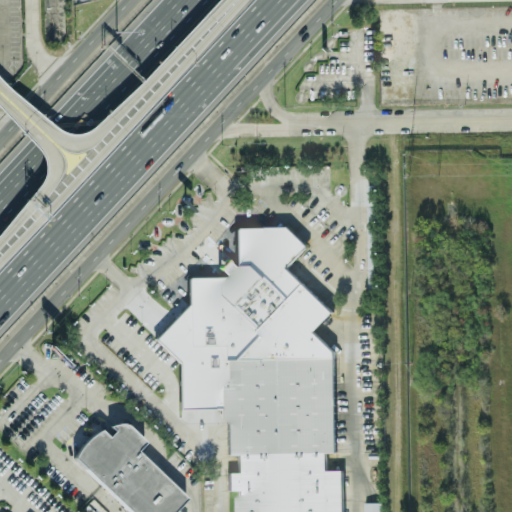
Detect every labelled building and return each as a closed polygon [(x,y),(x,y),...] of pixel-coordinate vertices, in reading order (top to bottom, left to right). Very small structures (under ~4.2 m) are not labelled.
[(367,286),(377,286),(376,184),(366,184),(367,286)] [(236,511),(343,511),(342,469),(329,470),(327,468),(326,452),(337,451),(333,349),(314,331),(333,311),(287,266),(308,245),(287,225),(233,227),(235,268),(226,258),(218,267),(226,275),(186,276),(188,302),(153,337),(178,361),(180,409),(225,407),(227,453),(235,453),(236,471),(227,471),(228,489),(236,489),(236,511)] [(152,375),(169,357),(126,317),(109,335),(152,375)] [(70,455),(130,511),(178,511),(174,508),(185,497),(134,450),(142,441),(118,419),(104,434),(97,427),(70,455)] [(383,511),(383,501),(364,502),(364,511),(383,511)]
